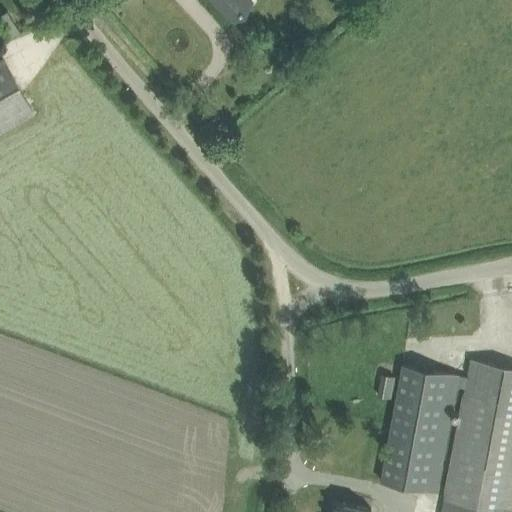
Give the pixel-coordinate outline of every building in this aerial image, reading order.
[(214,0),(215,1),(215,0),(231,19),(233,18),(232,17),(240,10),(241,11),(244,9),(243,8),(251,1),(251,0),(214,0)] [(8,12),(0,17),(0,21),(11,40),(21,33),(8,12)] [(4,58),(0,60),(0,131),(34,112),(4,58)] [(465,392),(461,412),(442,511),(507,511),(511,491),(511,365),(472,358),(468,378),(465,392)] [(438,490),(456,393),(459,374),(402,364),(381,480),(438,490)] [(370,511),(372,507),(335,500),(332,511),(370,511)]
